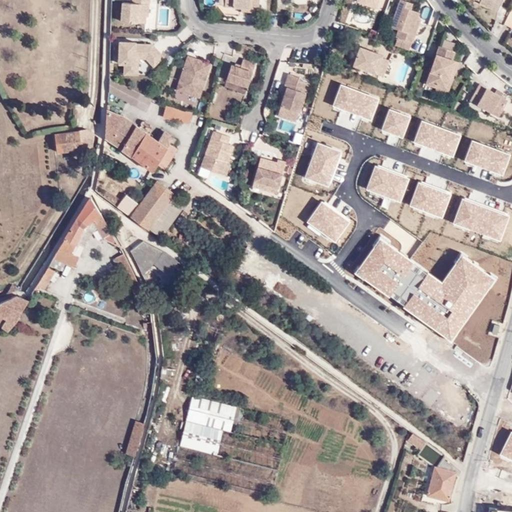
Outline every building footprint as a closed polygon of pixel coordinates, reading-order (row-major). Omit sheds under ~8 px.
[(115,24),(140,25),(142,6),(146,6),(146,0),(126,0),(126,4),(116,3),(115,24)] [(238,14),(255,16),(256,0),(221,0),(221,9),(230,11),(231,9),(238,9),(238,14)] [(374,11),(375,6),(359,0),(354,0),(353,4),(374,11)] [(395,34),(394,39),(411,45),(420,20),(416,19),(418,14),(409,11),(411,5),(397,0),(395,0),(386,30),(395,34)] [(479,0),(478,3),(495,11),(500,0),(479,0)] [(117,77),(133,77),(134,61),(143,60),(150,68),(160,57),(149,44),(113,42),(112,66),(117,66),(117,77)] [(424,81),(442,87),(448,67),(454,69),(456,61),(450,58),(452,49),(436,45),(424,81)] [(346,66),(350,68),(358,47),(354,46),(346,66)] [(358,47),(350,68),(378,77),(385,61),(380,59),(381,55),(358,47)] [(174,91),(197,98),(207,64),(183,56),(174,91)] [(223,82),(245,88),(253,63),(240,59),(237,67),(228,64),(223,82)] [(448,67),(442,87),(447,89),(454,69),(448,67)] [(284,114),(296,77),(283,73),(279,87),(283,88),(276,111),(284,114)] [(153,100),(109,77),(109,87),(109,91),(147,112),(153,100)] [(284,114),(292,117),(301,89),(303,83),(297,81),(297,78),(296,77),(284,114)] [(292,117),(295,118),(307,84),(303,83),(301,89),(292,117)] [(499,96),(491,92),(476,84),(466,101),(496,118),(506,100),(499,96)] [(379,99),(341,85),(333,105),(344,109),(356,114),(371,120),(379,99)] [(494,88),(491,92),(499,96),(501,92),(494,88)] [(109,107),(107,136),(130,152),(144,129),(126,118),(109,107)] [(188,114),(162,108),(160,120),(185,126),(188,114)] [(412,117),(390,109),(383,130),(391,133),(404,138),(412,117)] [(274,117),(282,120),(284,114),(276,111),(274,117)] [(282,120),(291,123),(292,117),(284,114),(282,120)] [(462,136),(425,121),(416,142),(424,145),(443,152),(454,156),(462,136)] [(161,126),(155,136),(159,138),(165,129),(161,126)] [(144,129),(130,152),(154,169),(158,162),(167,166),(180,146),(176,143),(172,140),(175,135),(165,129),(159,138),(155,136),(144,129)] [(226,136),(209,131),(197,166),(222,174),(226,161),(224,161),(230,145),(224,143),(226,136)] [(77,153),(77,136),(51,137),(52,154),(77,153)] [(85,142),(84,139),(79,136),(77,136),(77,153),(85,153),(85,142)] [(511,155),(473,141),(465,161),(477,166),(495,173),(502,176),(511,155)] [(317,143),(304,176),(328,186),(331,178),(338,161),(342,153),(317,143)] [(262,185),(270,162),(256,157),(248,181),(253,182),(262,185)] [(270,187),(278,161),(274,160),(273,162),(270,162),(262,185),(270,187)] [(283,162),(278,161),(270,187),(275,189),(283,162)] [(385,172),(377,169),(369,191),(401,203),(409,181),(399,177),(385,172)] [(247,187),(260,192),(262,185),(253,182),(248,181),(247,187)] [(126,221),(142,233),(171,196),(153,184),(126,221)] [(426,186),(419,184),(411,206),(444,217),(452,196),(441,192),(426,186)] [(260,192),(268,194),(270,187),(262,185),(260,192)] [(171,196),(143,233),(157,242),(184,206),(171,196)] [(110,234),(87,200),(47,265),(57,272),(61,264),(72,269),(78,257),(69,253),(74,243),(82,245),(89,226),(100,239),(110,234)] [(469,202),(463,200),(455,221),(500,240),(509,218),(503,216),(486,209),(469,202)] [(331,208),(322,202),(308,221),(335,240),(349,221),(340,215),(331,208)] [(375,246),(382,252),(388,244),(390,241),(381,234),(373,245),(375,246)] [(69,253),(78,257),(82,245),(74,243),(69,253)] [(146,270),(160,253),(140,243),(126,254),(148,310),(157,304),(155,301),(161,297),(146,270)] [(484,283),(489,275),(466,258),(460,266),(456,263),(447,275),(454,280),(449,287),(442,283),(427,272),(424,276),(410,266),(413,262),(403,254),(388,244),(382,252),(375,246),(360,267),(367,273),(365,276),(390,294),(393,290),(407,300),(404,304),(423,318),(425,316),(433,321),(431,324),(447,335),(452,328),(455,331),(474,305),(471,303),(476,296),(479,298),(488,286),(484,283)] [(466,258),(467,256),(461,252),(455,262),(456,263),(460,266),(466,258)] [(424,276),(427,272),(413,262),(410,266),(424,276)] [(139,308),(123,264),(117,265),(132,310),(139,308)] [(365,276),(367,273),(360,267),(358,266),(354,272),(363,279),(365,276)] [(50,273),(45,269),(34,287),(40,291),(50,273)] [(496,278),(491,274),(489,275),(484,283),(488,286),(490,287),(496,278)] [(454,280),(447,275),(442,283),(449,287),(454,280)] [(393,290),(390,294),(404,304),(407,300),(393,290)] [(35,293),(32,291),(27,300),(30,301),(35,293)] [(0,323),(4,325),(9,329),(14,321),(16,322),(28,301),(17,296),(0,307),(0,323)] [(471,303),(474,305),(479,298),(476,296),(471,303)] [(139,308),(132,310),(136,323),(137,329),(144,326),(139,308)] [(452,328),(447,335),(445,337),(451,341),(457,332),(455,331),(452,328)] [(193,396),(187,420),(237,433),(243,409),(193,396)] [(186,421),(180,445),(216,455),(222,430),(186,421)] [(122,455),(130,457),(139,425),(131,422),(122,455)] [(511,429),(500,451),(511,456),(511,429)] [(453,476),(456,477),(458,471),(444,455),(439,470),(435,469),(424,498),(440,504),(453,476)]
